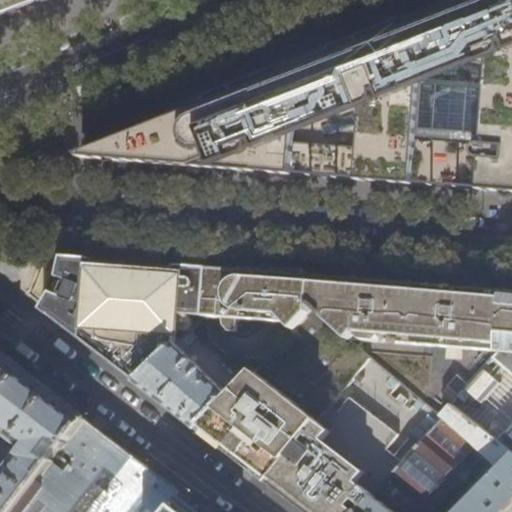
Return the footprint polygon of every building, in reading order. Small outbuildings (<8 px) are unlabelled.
[(29,0),(0,0),(0,11),(26,2),(29,0)] [(511,192),(511,0),(495,0),(496,2),(489,5),(487,0),(461,0),(382,31),(387,45),(380,48),(379,44),(369,47),(371,52),(363,54),(358,41),(255,81),(261,95),(254,97),(253,94),(248,96),(242,98),(244,101),(237,103),(232,90),(224,93),(225,96),(183,113),(179,116),(175,119),(173,123),(171,128),(170,133),(169,137),(170,142),(171,145),(172,149),(175,153),(178,157),(182,159),(185,161),(188,162),(194,163),(199,163),(206,161),(235,151),(238,154),(237,171),(249,172),(511,192)] [(98,160),(237,171),(238,154),(235,151),(206,161),(199,163),(194,163),(188,162),(185,161),(182,159),(178,157),(175,153),(172,149),(171,145),(170,142),(169,137),(170,133),(171,128),(173,123),(175,119),(179,116),(183,113),(225,96),(224,93),(179,111),(172,116),(169,119),(168,122),(97,156),(98,160)] [(206,314),(209,269),(195,268),(176,266),(162,280),(137,278),(108,276),(93,260),(61,257),(60,279),(63,279),(65,280),(69,283),(71,287),(71,293),(68,296),(66,298),(63,298),(59,298),(55,296),(43,311),(83,342),(123,373),(138,384),(175,347),(177,317),(178,311),(206,314)] [(352,337),(357,281),(289,275),(250,272),(209,269),(206,314),(206,317),(203,319),(220,321),(231,322),(264,326),(292,329),(312,306),(350,337),(352,337)] [(352,337),(446,346),(450,288),(409,285),(357,281),(352,337)] [(511,293),(450,288),(446,346),(474,349),(481,350),(500,352),(500,348),(511,348),(511,293)] [(350,337),(312,306),(292,329),(281,341),(254,370),(319,420),(331,405),(371,355),(350,337)] [(206,317),(206,314),(178,311),(177,317),(203,319),(206,317)] [(230,335),(231,322),(220,321),(219,329),(223,334),(230,335)] [(281,341),(292,329),(264,326),(281,341)] [(198,430),(244,381),(238,376),(223,390),(180,352),(193,337),(188,333),(175,347),(138,384),(169,408),(198,430)] [(511,348),(500,348),(500,352),(500,353),(495,358),(511,374),(511,428),(501,441),(511,449),(511,348)] [(0,511),(16,511),(87,420),(31,377),(0,352),(0,511)] [(319,420),(254,370),(244,381),(198,430),(233,457),(268,484),(319,420)] [(470,384),(460,374),(449,384),(460,394),(470,384)] [(511,449),(501,441),(452,403),(359,511),(507,511),(511,507),(511,449)] [(359,511),(401,462),(331,405),(319,420),(268,484),(302,510),(304,511),(359,511)] [(172,511),(186,496),(143,462),(87,420),(16,511),(172,511)] [(207,511),(197,504),(186,496),(172,511),(207,511)]
